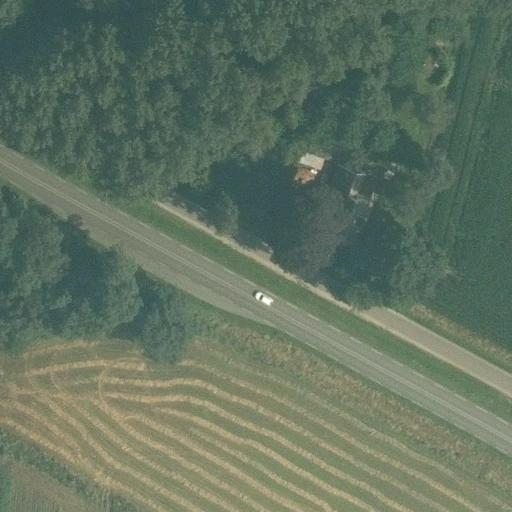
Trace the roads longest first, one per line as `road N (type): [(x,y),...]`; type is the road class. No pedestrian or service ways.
road 1 (primary): [(511,441),(0,161)]
road 2 (unclassified): [(511,387),(0,109)]
